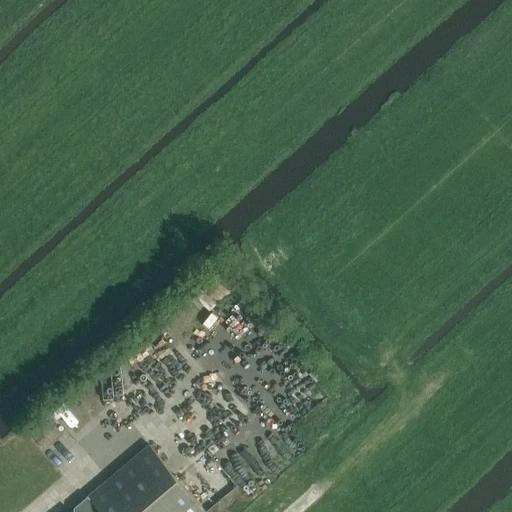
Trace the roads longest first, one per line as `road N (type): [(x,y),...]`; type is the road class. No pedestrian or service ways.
road 1 (track): [(511,321),(419,404),(371,353)]
road 2 (track): [(419,404),(306,511)]
